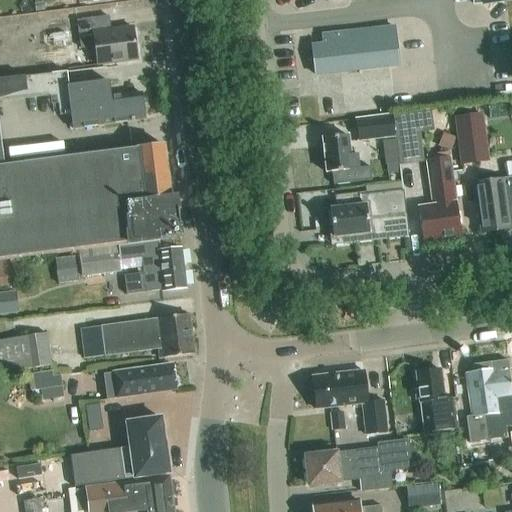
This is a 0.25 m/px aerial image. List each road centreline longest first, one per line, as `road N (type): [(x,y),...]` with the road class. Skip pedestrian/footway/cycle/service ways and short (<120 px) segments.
road 1 (secondary): [(219,347),(179,0)]
road 2 (residential): [(284,254),(252,0)]
road 3 (residential): [(284,254),(298,276),(325,286),(511,263)]
road 4 (tertiary): [(285,351),(511,321)]
road 5 (secondary): [(208,511),(219,347)]
road 6 (unclassified): [(279,511),(285,351)]
